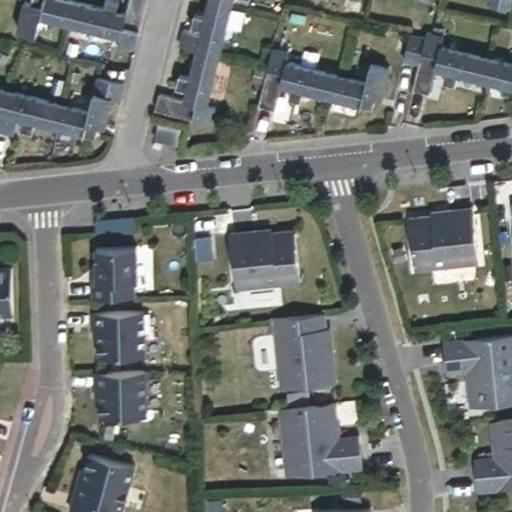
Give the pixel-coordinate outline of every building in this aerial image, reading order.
[(42,21),(72,28),(78,5),(55,0),(32,0),(31,4),(26,3),(19,34),(38,39),(42,21)] [(137,54),(150,0),(132,0),(128,18),(120,16),(123,4),(110,1),(107,13),(78,5),(72,28),(123,41),(121,50),(137,54)] [(201,52),(225,58),(238,6),(213,0),(209,18),(199,15),(196,29),(206,32),(205,37),(188,33),(184,48),(201,52)] [(406,63),(422,66),(429,38),(413,33),(406,63)] [(462,76),(488,83),(494,60),(446,48),(448,37),(434,35),(431,33),(429,38),(422,66),(415,92),(433,96),(439,71),(449,73),(447,83),(459,87),(462,76)] [(213,109),(225,58),(201,52),(194,81),(183,78),(180,92),(191,95),(189,103),(162,97),(159,112),(216,126),(220,111),(213,109)] [(332,104),(338,79),(317,74),(304,71),(290,67),(292,57),(276,53),(262,111),(278,115),(284,91),(294,93),(291,103),(305,106),(307,97),(332,104)] [(511,64),(494,60),(488,83),(511,89),(511,64)] [(306,61),(304,71),(317,74),(320,64),(306,61)] [(367,87),(338,79),(332,104),(374,114),(377,103),(384,105),(392,74),(372,69),(367,87)] [(97,98),(116,103),(123,105),(127,88),(102,81),(97,98)] [(0,114),(5,116),(11,94),(0,91),(0,114)] [(11,94),(5,116),(1,134),(16,138),(20,121),(25,122),(23,131),(36,135),(39,125),(57,130),(63,107),(11,94)] [(63,107),(57,130),(99,141),(102,130),(109,132),(116,103),(97,98),(93,115),(63,107)] [(473,206),(449,208),(450,215),(432,216),(411,218),(416,270),(479,263),(473,206)] [(274,227),(257,229),(258,235),(275,233),(274,227)] [(258,235),(257,229),(231,232),(236,288),(302,281),(297,231),(275,233),(258,235)] [(95,288),(95,301),(138,300),(137,286),(142,286),(141,250),(99,251),(100,271),(100,288),(95,288)] [(14,271),(0,271),(0,316),(16,316),(14,271)] [(328,311),(276,316),(283,386),(340,380),(337,350),(331,351),(329,324),(328,311)] [(101,331),(101,344),(102,363),(147,361),(145,314),(95,315),(96,331),(101,331)] [(331,351),(337,350),(335,323),(329,324),(331,351)] [(471,405),(511,399),(511,332),(444,340),(448,372),(466,370),(471,405)] [(147,374),(97,375),(97,392),(102,392),(102,405),(102,422),(148,421),(147,374)] [(341,437),(337,401),(292,406),(294,434),(284,435),(289,475),(367,468),(364,434),(341,437)] [(292,406),(282,406),(284,435),(294,434),(292,406)] [(511,417),(493,420),(497,455),(476,457),(479,489),(511,485),(511,417)] [(93,457),(89,473),(93,474),(90,485),(85,484),(81,483),(72,511),(125,511),(138,470),(93,457)] [(342,489),(343,503),(362,503),(361,488),(342,489)]
